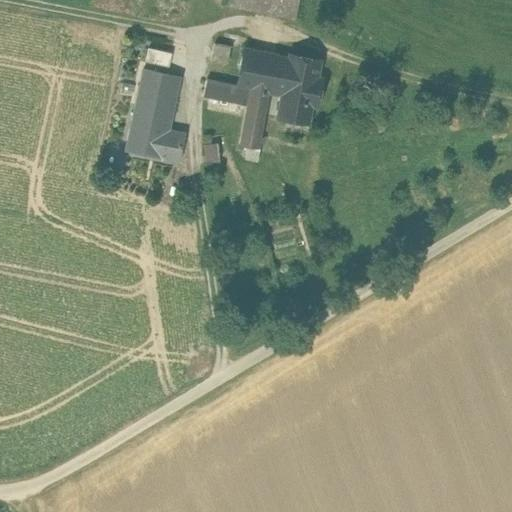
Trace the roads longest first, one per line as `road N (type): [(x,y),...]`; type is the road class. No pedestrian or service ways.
road 1 (unclassified): [(0,489),(20,489),(91,459),(511,203)]
road 2 (track): [(14,0),(200,35),(226,21),(511,92)]
